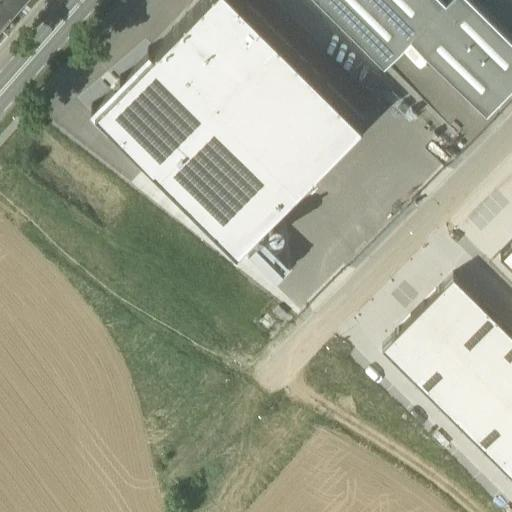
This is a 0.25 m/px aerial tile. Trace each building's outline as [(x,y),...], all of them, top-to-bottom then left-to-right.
[(5,0),(0,0),(0,24),(15,8),(5,0)] [(5,0),(15,8),(21,0),(5,0)] [(242,0),(200,0),(97,106),(237,246),(363,118),(242,0)] [(320,0),(378,57),(405,30),(481,105),(511,73),(511,37),(474,0),(320,0)] [(511,240),(503,250),(511,259),(511,240)] [(511,330),(457,277),(387,348),(511,471),(511,330)]
